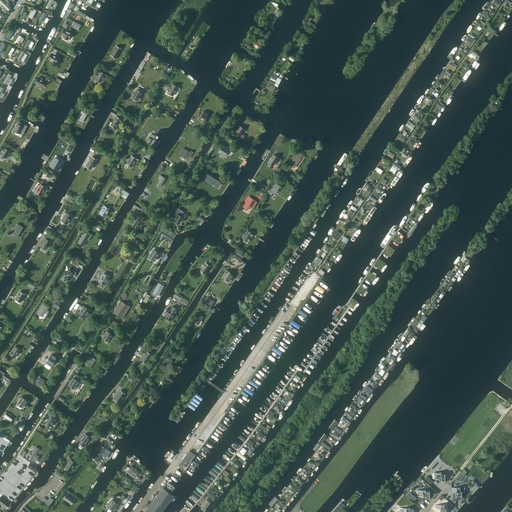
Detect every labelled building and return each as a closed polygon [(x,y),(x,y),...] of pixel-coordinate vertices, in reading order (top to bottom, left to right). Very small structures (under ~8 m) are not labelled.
[(73,21),(71,25),(79,29),(81,25),(73,21)] [(53,27),(44,43),(48,46),(57,30),(53,27)] [(69,38),(72,33),(64,29),(61,34),(64,36),(63,37),(67,40),(68,38),(69,38)] [(116,46),(111,55),(116,58),(121,49),(116,46)] [(68,52),(67,54),(68,55),(69,55),(75,58),(77,54),(77,53),(73,51),(71,50),(70,49),(69,50),(68,52)] [(56,63),(59,57),(55,55),(56,53),(52,51),(48,58),(56,63)] [(107,75),(105,74),(100,71),(98,76),(95,74),(92,80),(95,82),(97,80),(100,82),(102,79),(105,81),(107,77),(106,77),(107,75)] [(43,87),(45,81),(38,77),(37,79),(36,78),(34,82),(43,87)] [(167,90),(169,91),(168,92),(173,95),(178,87),(172,84),(171,87),(169,86),(167,90)] [(269,84),(267,88),(273,92),(276,87),(269,84)] [(132,94),(130,98),(132,98),(132,97),(137,99),(139,96),(140,97),(142,92),(143,91),(138,88),(137,89),(134,95),(132,94)] [(82,122),(87,114),(82,111),(77,119),(82,122)] [(204,111),(199,119),(204,122),(205,123),(207,120),(206,119),(209,114),(208,114),(208,113),(205,111),(204,111)] [(121,119),(122,117),(120,115),(118,118),(116,116),(111,125),(116,128),(121,119)] [(18,121),(14,130),(20,133),(23,127),(24,125),(22,123),(18,121)] [(240,137),(245,129),(239,126),(234,134),(240,137)] [(147,141),(154,145),(156,141),(153,139),(155,136),(151,134),(147,141)] [(224,156),(229,149),(222,145),(218,152),(224,156)] [(4,148),(0,154),(2,155),(2,156),(1,158),(4,160),(5,157),(6,157),(10,151),(4,148)] [(183,148),(179,155),(185,159),(187,156),(189,157),(193,152),(190,151),(189,152),(183,148)] [(290,162),(288,164),(291,166),(293,164),(296,166),(301,158),(296,154),(291,162),(290,162)] [(279,162),(281,160),(273,155),(268,162),(273,165),(277,160),(279,162)] [(137,163),(139,160),(131,156),(126,164),(132,167),(135,162),(137,163)] [(94,164),(97,160),(92,157),(86,166),(91,169),(93,164),(94,164)] [(54,159),(51,166),(55,168),(58,170),(59,167),(61,163),(58,162),(59,161),(58,161),(57,161),(54,159)] [(395,162),(392,166),(399,171),(401,167),(395,162)] [(401,167),(381,196),(386,199),(406,170),(401,167)] [(207,174),(205,177),(212,182),(212,183),(216,186),(219,182),(207,174)] [(160,187),(161,185),(165,178),(160,175),(158,178),(160,180),(156,185),(160,187)] [(275,194),(280,186),(275,183),(269,193),(271,195),(273,193),(275,194)] [(37,185),(34,189),(37,191),(36,192),(41,195),(46,187),(40,184),(39,186),(37,185)] [(246,199),(242,206),(248,210),(250,206),(253,208),(255,205),(246,199)] [(105,217),(110,209),(104,205),(99,213),(105,217)] [(67,224),(72,216),(66,213),(62,220),(67,224)] [(172,215),(172,216),(174,218),(172,221),(176,224),(178,221),(178,220),(179,220),(180,221),(183,217),(177,213),(176,215),(174,213),(172,215)] [(134,218),(130,224),(136,228),(141,218),(134,214),(132,217),(134,218)] [(394,223),(379,246),(384,249),(399,227),(394,223)] [(16,230),(13,235),(17,237),(21,232),(22,230),(23,228),(19,225),(17,224),(14,229),(16,230)] [(243,233),(241,236),(243,237),(242,238),(246,240),(247,241),(250,238),(253,233),(248,230),(245,234),(243,233)] [(162,236),(160,239),(162,241),(164,237),(172,242),(174,238),(163,231),(161,235),(162,236)] [(83,246),(85,244),(90,235),(85,232),(78,243),(83,246)] [(48,246),(51,241),(46,238),(41,246),(45,249),(47,246),(48,246)] [(149,257),(148,258),(150,260),(151,258),(154,260),(159,253),(153,250),(149,256),(149,257)] [(205,273),(210,266),(205,263),(202,268),(203,268),(201,271),(205,273)] [(65,273),(62,277),(62,278),(63,278),(66,279),(67,277),(68,276),(69,275),(70,275),(71,274),(74,270),(70,268),(67,272),(67,273),(65,272),(65,273)] [(221,276),(229,281),(234,274),(226,269),(221,276)] [(109,281),(107,279),(109,277),(103,274),(99,282),(101,283),(101,284),(102,284),(104,285),(106,282),(108,283),(109,281)] [(158,295),(164,286),(158,283),(153,293),(158,295)] [(21,302),(25,295),(20,291),(15,299),(21,302)] [(207,297),(205,301),(211,305),(214,301),(207,297)] [(130,307),(128,305),(122,301),(119,306),(118,305),(115,309),(117,310),(115,313),(123,317),(130,307)] [(329,314),(334,317),(341,307),(337,304),(329,314)] [(38,313),(37,315),(39,316),(40,315),(43,316),(45,313),(47,315),(49,312),(46,310),(48,308),(43,305),(38,313)] [(80,310),(79,313),(85,317),(87,314),(89,315),(91,311),(83,306),(83,307),(80,310)] [(164,312),(167,314),(165,317),(170,320),(178,309),(173,306),(171,309),(168,307),(164,312)] [(198,324),(203,317),(198,314),(193,321),(198,324)] [(103,335),(102,338),(109,342),(113,334),(110,332),(111,330),(108,329),(107,330),(106,330),(105,332),(104,331),(102,334),(104,335),(103,335)] [(15,358),(20,350),(14,347),(10,354),(15,358)] [(151,355),(148,353),(146,351),(143,356),(144,357),(142,359),(146,362),(151,355)] [(47,363),(52,366),(53,363),(55,364),(57,361),(55,360),(57,357),(52,354),(47,363)] [(92,366),(94,362),(96,360),(92,357),(92,358),(87,355),(84,361),(86,362),(85,364),(87,366),(89,364),(92,366)] [(167,369),(172,361),(167,358),(162,365),(167,369)] [(44,380),(38,376),(35,381),(37,383),(37,385),(40,387),(44,380)] [(74,389),(80,380),(78,378),(76,380),(73,378),(68,385),(71,387),(72,387),(74,389)] [(115,397),(114,399),(119,402),(120,401),(125,393),(120,390),(115,397)] [(21,396),(16,403),(18,404),(23,407),(24,406),(26,407),(29,402),(27,401),(22,397),(21,396)] [(138,410),(143,402),(138,399),(133,406),(138,410)] [(268,413),(266,417),(271,421),(274,417),(268,413)] [(3,416),(11,422),(13,419),(5,414),(3,416)] [(56,419),(50,415),(46,423),(51,427),(56,419)] [(80,443),(78,446),(78,447),(80,449),(82,448),(84,446),(89,438),(90,437),(85,433),(84,435),(81,440),(82,441),(80,443)] [(249,439),(245,444),(251,448),(254,443),(249,439)] [(97,461),(106,449),(100,445),(92,457),(97,461)] [(28,455),(26,458),(31,461),(33,458),(37,460),(39,457),(35,455),(39,449),(36,447),(32,453),(30,452),(28,455)] [(188,461),(190,463),(196,455),(189,450),(178,464),(183,468),(188,461)] [(65,467),(70,471),(75,463),(70,459),(65,467)] [(27,466),(37,473),(39,469),(30,463),(27,466)] [(134,476),(138,471),(131,466),(127,471),(134,476)] [(441,472),(433,473),(435,473),(435,478),(433,478),(433,479),(439,478),(439,481),(442,481),(442,482),(442,481),(445,481),(445,483),(446,483),(445,473),(442,473),(441,472)] [(464,475),(461,472),(455,479),(458,482),(464,475)] [(427,476),(425,479),(430,484),(433,481),(427,476)] [(163,487),(143,511),(161,511),(174,496),(170,493),(163,487)] [(460,487),(451,488),(453,488),(453,491),(452,491),(452,492),(453,492),(453,494),(456,494),(456,499),(456,497),(462,497),(462,499),(462,491),(460,491),(460,487)] [(206,493),(213,499),(216,495),(209,489),(206,493)] [(430,500),(430,491),(426,491),(426,490),(418,490),(419,490),(420,496),(418,496),(426,496),(426,499),(430,498),(430,500)] [(341,501),(330,511),(346,511),(361,496),(356,492),(345,504),(341,501)] [(413,501),(416,498),(410,492),(407,495),(413,501)] [(74,500),(66,494),(63,498),(71,504),(74,500)] [(0,503),(6,508),(10,503),(1,496),(0,497),(0,503)] [(113,510),(118,504),(112,499),(110,502),(109,502),(109,503),(107,506),(113,510)] [(211,503),(206,499),(200,506),(205,510),(211,503)]
